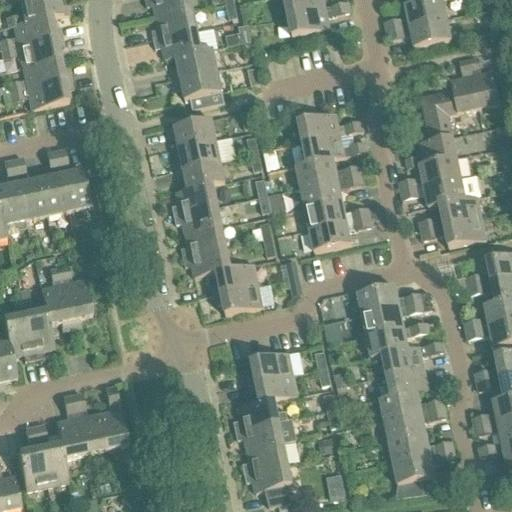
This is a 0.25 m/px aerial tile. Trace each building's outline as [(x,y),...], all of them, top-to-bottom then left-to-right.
[(22,18),(11,21),(6,22),(8,32),(13,31),(13,30),(62,20),(62,21),(69,19),(66,9),(60,11),(57,0),(51,0),(20,7),(22,18)] [(190,0),(152,0),(151,0),(145,2),(147,11),(153,10),(156,22),(193,14),(190,0)] [(283,0),(288,20),(325,12),(323,1),(325,0),(283,0)] [(385,27),(387,36),(447,23),(443,3),(443,2),(416,8),(416,7),(405,10),(408,22),(385,27)] [(235,5),(226,7),(229,24),(238,22),(235,5)] [(325,12),(288,20),(292,42),(330,34),(327,22),(350,17),(348,7),(325,12)] [(152,35),(154,44),(198,35),(193,14),(156,22),(158,34),(152,35)] [(0,45),(0,49),(1,55),(62,42),(60,33),(53,34),(51,23),(62,21),(62,20),(13,30),(13,31),(15,42),(0,45)] [(447,23),(387,36),(389,45),(412,41),(414,53),(452,45),(447,23)] [(239,31),(243,48),(252,46),(248,29),(239,31)] [(198,35),(154,44),(155,54),(162,52),(165,65),(176,62),(202,57),(213,54),(202,56),(198,35)] [(22,73),(59,65),(57,53),(64,52),(62,42),(1,55),(0,54),(0,64),(3,64),(19,61),(22,73)] [(252,46),(243,48),(246,64),(255,62),(252,46)] [(172,75),(174,85),(218,75),(213,54),(202,57),(176,62),(178,74),(172,75)] [(478,63),(469,65),(479,114),(501,109),(494,76),(481,79),(478,63)] [(10,97),(71,85),(69,75),(62,77),(59,65),(22,73),(24,84),(8,88),(9,90),(0,91),(0,97),(10,96),(10,97)] [(463,83),(450,86),(453,96),(458,118),(479,114),(469,65),(459,67),(463,83)] [(251,91),(260,89),(256,72),(247,74),(251,91)] [(218,75),(174,85),(175,94),(182,92),(185,105),(222,97),(218,75)] [(73,94),(71,85),(10,97),(2,99),(4,108),(28,103),(31,115),(68,108),(66,95),(73,94)] [(421,103),(430,145),(430,146),(452,141),(448,120),(458,118),(453,96),(421,103)] [(246,134),(254,132),(251,116),(242,118),(246,134)] [(298,126),(303,148),(340,140),(340,141),(363,136),(361,126),(338,131),(336,118),(298,126)] [(212,123),(174,131),(168,133),(170,143),(176,141),(179,153),(216,145),(212,123)] [(340,140),(303,148),(307,169),(333,164),(368,157),(366,147),(343,152),(340,141),(340,140)] [(422,160),(417,161),(406,163),(408,173),(419,171),(419,170),(457,162),(452,141),(430,146),(430,145),(420,147),(422,160)] [(248,144),(251,159),(259,157),(256,142),(248,144)] [(175,166),(176,175),(221,166),(216,145),(179,153),(181,165),(175,166)] [(64,154),(55,156),(68,216),(89,212),(82,174),(69,177),(64,154)] [(51,181),(39,183),(47,221),(68,216),(55,156),(46,158),(51,181)] [(259,157),(251,159),(254,177),(263,175),(259,157)] [(399,187),(401,196),(461,183),(457,162),(419,170),(419,171),(422,182),(399,187)] [(22,163),(13,165),(25,225),(47,221),(39,183),(27,186),(22,163)] [(296,171),(301,193),(361,180),(359,171),(336,175),(333,164),(307,169),(296,171)] [(8,189),(0,191),(0,208),(4,229),(5,229),(25,225),(13,165),(3,167),(8,189)] [(221,166),(176,175),(178,185),(185,183),(188,195),(214,190),(225,188),(221,166)] [(361,180),(301,193),(305,214),(342,206),(340,194),(363,189),(361,180)] [(461,183),(401,196),(403,205),(426,201),(428,213),(440,211),(439,210),(466,204),(461,183)] [(256,186),(260,202),(269,200),(265,184),(256,186)] [(172,211),(174,220),(218,211),(214,190),(188,195),(177,197),(179,209),(172,211)] [(269,200),(260,202),(263,219),(272,217),(269,200)] [(419,227),(421,236),(481,223),(477,202),(466,204),(439,210),(440,211),(442,222),(419,227)] [(342,206),(305,214),(309,235),(370,222),(368,213),(345,218),(342,206)] [(218,211),(174,220),(176,230),(183,228),(186,240),(223,233),(218,211)] [(370,222),(309,235),(314,257),(351,249),(349,236),(372,231),(370,222)] [(481,223),(421,236),(423,245),(446,240),(449,253),(486,245),(481,223)] [(261,229),(264,246),(273,244),(270,227),(261,229)] [(181,253),(183,263),(227,254),(223,233),(186,240),(188,251),(181,253)] [(273,244),(264,246),(268,262),(277,260),(273,244)] [(227,254),(183,263),(185,272),(192,270),(194,283),(217,278),(217,277),(232,274),(227,254)] [(466,282),(468,291),(511,282),(511,259),(487,265),(489,277),(466,282)] [(287,268),(290,284),(299,282),(295,266),(287,268)] [(212,291),(214,300),(258,291),(254,269),(232,274),(217,277),(217,278),(219,289),(212,291)] [(68,271),(58,273),(71,333),(80,331),(79,324),(91,322),(83,285),(71,287),(68,271)] [(53,291),(40,294),(45,316),(48,331),(49,331),(60,328),(62,335),(71,333),(58,273),(49,275),(53,291)] [(299,282),(290,284),(293,301),(302,299),(299,282)] [(511,282),(468,291),(470,301),(493,296),(495,307),(495,308),(511,304),(511,282)] [(358,298),(362,320),(430,306),(428,297),(398,303),(395,290),(358,298)] [(258,291),(214,300),(216,309),(223,308),(226,320),(263,312),(258,291)] [(192,308),(196,318),(216,312),(212,301),(192,308)] [(30,302),(20,304),(34,364),(43,362),(41,355),(54,353),(49,331),(48,331),(45,316),(33,318),(30,302)] [(15,322),(3,325),(7,347),(8,347),(11,362),(23,359),(24,366),(34,364),(20,304),(11,306),(15,322)] [(464,327),(466,336),(511,326),(511,304),(495,308),(495,307),(484,310),(487,322),(464,327)] [(432,315),(430,306),(362,320),(367,341),(404,333),(402,322),(432,315)] [(511,326),(466,336),(468,345),(491,341),(494,353),(511,349),(511,326)] [(404,333),(367,341),(371,363),(382,360),(409,354),(406,343),(429,338),(427,328),(404,333)] [(0,394),(5,394),(4,387),(16,384),(11,362),(8,347),(7,347),(0,348),(0,394)] [(382,360),(387,381),(424,373),(421,361),(445,356),(443,347),(409,354),(382,360)] [(315,358),(318,374),(327,372),(324,356),(315,358)] [(475,378),(477,387),(511,379),(511,356),(495,360),(498,373),(475,378)] [(329,358),(332,371),(340,369),(338,357),(330,358),(329,358)] [(247,380),(249,389),(293,380),(289,358),(251,366),(254,378),(247,380)] [(327,372),(318,374),(322,391),(330,389),(327,372)] [(424,373),(387,381),(391,402),(417,397),(417,398),(452,390),(450,380),(426,385),(424,373)] [(345,377),(334,379),(336,391),(348,388),(345,377)] [(511,379),(477,387),(479,396),(502,391),(504,403),(511,401),(511,379)] [(293,380),(249,389),(251,398),(258,397),(260,408),(260,409),(275,405),(275,406),(298,401),(293,380)] [(109,416),(98,419),(105,456),(127,451),(115,391),(105,393),(109,416)] [(380,404),(384,426),(445,413),(443,404),(420,409),(417,398),(417,397),(391,402),(380,404)] [(81,398),(72,400),(84,460),(105,456),(98,419),(86,421),(81,398)] [(324,400),(327,416),(336,414),(332,398),(324,400)] [(67,425),(55,427),(63,465),(64,465),(84,460),(72,400),(62,402),(67,425)] [(472,422),(474,432),(511,423),(511,401),(504,403),(493,405),(495,418),(472,422)] [(275,406),(275,405),(260,409),(260,408),(238,413),(240,425),(234,426),(236,436),(280,426),(288,425),(286,415),(278,417),(275,406)] [(445,413),(384,426),(389,447),(426,439),(424,427),(447,422),(445,413)] [(336,414),(327,416),(330,433),(339,431),(336,414)] [(511,423),(474,432),(476,441),(499,436),(502,447),(502,448),(511,445),(511,423)] [(280,426),(236,436),(237,445),(244,444),(247,455),(284,448),(280,426)] [(43,429),(34,431),(47,492),(68,487),(64,465),(63,465),(55,427),(59,450),(48,452),(43,429)] [(30,456),(17,459),(25,496),(47,492),(34,431),(25,433),(30,456)] [(426,439),(389,447),(393,468),(454,455),(452,446),(429,451),(426,439)] [(324,444),(327,461),(336,459),(332,443),(324,444)] [(502,447),(479,452),(481,462),(504,457),(506,470),(511,468),(511,445),(502,448),(502,447)] [(242,469),(244,478),(289,469),(284,448),(247,455),(249,467),(242,469)] [(454,455),(393,468),(398,490),(399,490),(398,503),(424,500),(455,496),(451,478),(435,482),(433,470),(456,465),(454,455)] [(293,490),(289,469),(244,478),(246,487),(253,486),(256,498),(266,496),(268,511),(293,507),(289,491),(293,490)] [(0,476),(0,511),(20,511),(14,480),(1,483),(0,476)]
